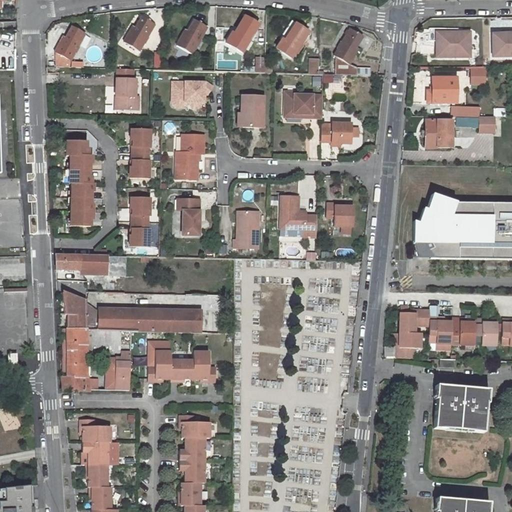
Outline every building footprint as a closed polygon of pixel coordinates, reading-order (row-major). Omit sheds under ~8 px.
[(129,34),(124,43),(138,52),(155,25),(142,18),(132,35),(129,34)] [(242,51),(258,25),(245,18),(235,34),(233,32),(227,42),(242,51)] [(182,36),(177,45),(192,54),(207,28),(194,21),(185,37),(182,36)] [(291,58),(309,32),(297,25),(286,41),(283,40),(277,49),(291,58)] [(54,68),(70,68),(70,62),(85,34),(72,27),(62,44),(60,43),(55,53),(54,61),(54,68)] [(369,76),(370,69),(357,68),(350,65),(356,55),(353,54),(363,37),(351,30),(335,56),(336,57),(335,76),(369,76)] [(435,59),(468,59),(468,34),(451,34),(451,37),(435,38),(435,59)] [(510,35),(491,35),(492,58),(511,57),(511,37),(510,37),(510,35)] [(243,73),(264,74),(265,58),(255,58),(255,68),(243,67),(243,73)] [(309,60),(309,75),(318,75),(318,60),(309,60)] [(134,70),(117,70),(116,97),(118,97),(117,109),(138,110),(139,97),(135,97),(136,80),(134,79),(134,70)] [(334,82),(333,74),(323,75),(323,83),(334,82)] [(427,92),(427,103),(456,103),(456,78),(446,78),(446,76),(439,76),(439,78),(432,78),(431,78),(431,91),(427,92)] [(313,77),(313,87),(321,87),(321,77),(313,77)] [(207,83),(185,83),(185,91),(174,91),(174,102),(177,105),(182,105),(185,102),(185,99),(197,100),(197,102),(204,102),(204,92),(207,95),(212,87),(207,83)] [(174,102),(174,91),(172,90),(171,102),(176,107),(182,108),(188,102),(197,102),(197,100),(185,99),(185,102),(182,105),(177,105),(174,102)] [(322,118),(323,96),(295,95),(295,92),(285,92),(284,114),(312,114),(311,118),(322,118)] [(264,96),(242,96),(241,115),(244,115),(244,127),(263,128),(264,96)] [(459,106),(459,116),(474,116),(474,107),(459,106)] [(459,118),(457,118),(457,125),(469,125),(469,116),(459,116),(459,118)] [(480,118),(479,118),(474,118),(474,116),(469,116),(469,125),(480,125),(480,118)] [(495,116),(480,116),(480,118),(480,125),(480,132),(495,132),(495,116)] [(426,131),(422,131),(422,136),(426,137),(425,147),(452,147),(452,137),(456,137),(456,131),(452,131),(452,121),(426,121),(426,131)] [(332,129),(322,129),(321,142),(331,143),(331,144),(340,144),(351,144),(351,124),(332,124),(332,129)] [(131,147),(131,154),(147,154),(148,148),(149,148),(150,130),(130,130),(130,140),(132,140),(132,147),(131,147)] [(203,135),(182,135),(181,153),(181,161),(176,160),(175,179),(197,179),(197,159),(198,154),(200,154),(203,154),(203,135)] [(71,157),(89,157),(89,150),(87,149),(88,142),(70,142),(70,149),(67,149),(67,156),(71,157)] [(147,161),(147,154),(131,154),(131,161),(131,167),(129,167),(129,178),(149,179),(149,161),(147,161)] [(449,154),(449,164),(462,164),(462,155),(449,154)] [(93,157),(89,157),(71,157),(71,164),(73,164),(72,170),(91,171),(91,164),(93,164),(93,157)] [(91,171),(72,170),(72,177),(70,177),(70,184),(72,184),(92,185),(92,178),(90,178),(91,171)] [(302,194),(315,195),(317,176),(304,175),(302,194)] [(92,185),(72,184),(72,192),(74,192),(74,198),(92,199),(92,192),(94,192),(94,185),(92,185)] [(430,258),(511,259),(511,203),(454,203),(430,195),(425,209),(421,208),(416,223),(411,222),(411,243),(413,244),(415,256),(425,251),(430,258)] [(316,237),(316,216),(305,216),(298,216),(298,212),(298,197),(281,197),(280,229),(304,230),(304,237),(316,237)] [(92,199),(74,198),(74,205),(71,205),(71,212),(93,213),(94,206),(92,206),(92,199)] [(131,215),(131,222),(147,223),(147,216),(149,216),(150,199),(130,198),(130,209),(132,209),(132,215),(131,215)] [(199,200),(183,199),(183,210),(182,235),(199,235),(199,200)] [(335,204),(327,204),(326,218),(334,219),(333,227),(352,228),(352,207),(343,207),(335,207),(335,204)] [(93,213),(71,212),(71,220),(73,220),(73,227),(91,227),(91,220),(93,220),(93,213)] [(258,212),(237,212),(236,240),(233,240),(233,248),(257,248),(258,212)] [(147,223),(131,222),(130,230),(131,230),(131,236),(129,236),(129,246),(148,247),(149,229),(147,229),(147,223)] [(316,261),(317,253),(307,251),(306,260),(316,261)] [(57,254),(58,270),(81,270),(81,255),(57,254)] [(95,256),(81,255),(81,270),(95,275),(95,256)] [(95,256),(95,275),(107,275),(107,265),(126,266),(126,256),(105,256),(95,256)] [(17,289),(19,349),(28,348),(26,289),(17,289)] [(119,330),(207,333),(207,310),(218,310),(218,295),(186,294),(185,309),(103,307),(98,307),(98,325),(86,325),(86,301),(63,292),(62,293),(66,329),(67,329),(86,330),(119,330)] [(103,307),(86,301),(86,325),(98,325),(98,307),(103,307)] [(419,326),(428,327),(428,319),(429,312),(420,312),(420,315),(407,315),(401,314),(400,314),(399,334),(414,335),(414,324),(419,324),(419,326)] [(437,319),(428,319),(428,327),(428,335),(428,343),(435,344),(435,345),(450,346),(450,336),(451,323),(443,323),(437,323),(437,319)] [(465,327),(460,327),(460,319),(451,319),(451,323),(450,336),(458,336),(458,345),(473,346),(474,337),(474,323),(465,323),(465,327)] [(487,327),(482,327),(483,320),(474,320),(474,323),(474,337),(481,337),(481,346),(495,347),(496,324),(487,324),(488,325),(487,327)] [(511,325),(509,325),(510,322),(502,321),(501,346),(508,346),(508,347),(511,347),(511,325)] [(86,330),(67,329),(67,378),(67,389),(86,389),(86,350),(86,330)] [(119,350),(119,330),(86,330),(86,350),(119,351),(119,350)] [(414,335),(399,334),(399,342),(399,349),(396,349),(396,360),(413,360),(413,350),(419,350),(419,335),(414,335)] [(163,379),(170,379),(170,359),(170,351),(154,351),(154,367),(147,367),(147,381),(155,381),(155,379),(163,379)] [(192,359),(192,379),(200,379),(207,379),(207,382),(215,382),(215,367),(208,367),(208,351),(193,351),(192,359)] [(16,364),(16,354),(8,354),(9,364),(16,364)] [(115,357),(115,377),(128,377),(129,357),(118,357),(115,357)] [(192,379),(192,359),(170,359),(170,379),(184,379),(192,379)] [(438,361),(438,368),(453,369),(453,361),(438,361)] [(435,402),(432,429),(482,434),(485,406),(487,406),(488,392),(434,387),(432,401),(435,402)] [(182,430),(182,437),(185,438),(205,438),(209,438),(210,422),(194,422),(194,415),(179,415),(179,422),(182,422),(182,430)] [(82,436),(82,443),(108,443),(110,443),(110,427),(95,427),(94,420),(80,420),(80,428),(82,428),(82,436)] [(179,450),(179,460),(204,461),(205,438),(185,438),(185,446),(185,450),(183,450),(179,450)] [(108,443),(82,443),(82,453),(86,453),(88,453),(88,457),(88,466),(107,466),(108,443)] [(204,461),(179,460),(179,471),(182,471),(185,470),(184,475),(184,483),(200,483),(204,483),(204,461)] [(107,466),(88,466),(88,479),(88,488),(89,488),(92,488),(107,488),(107,466)] [(181,492),(180,506),(184,505),(200,506),(200,483),(184,483),(181,483),(181,492)] [(31,511),(30,486),(0,489),(0,511),(31,511)] [(107,488),(92,488),(92,502),(92,511),(111,511),(111,488),(107,488)] [(487,511),(489,505),(434,500),(432,511),(487,511)]
